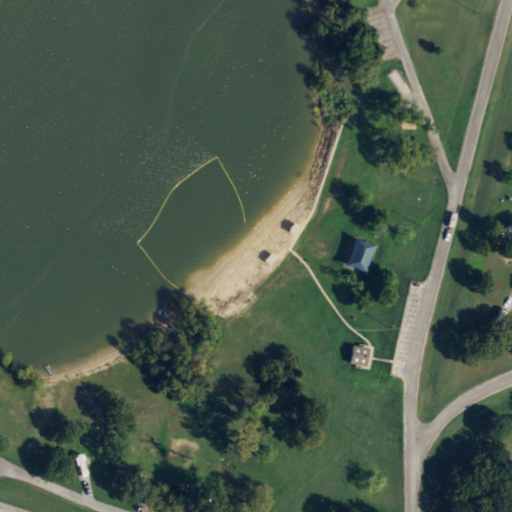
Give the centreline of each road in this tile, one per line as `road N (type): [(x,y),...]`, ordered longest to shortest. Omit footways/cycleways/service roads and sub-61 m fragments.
road 1 (residential): [(453,197),(409,367),(410,511)]
road 2 (residential): [(383,0),(453,197)]
road 3 (residential): [(453,197),(507,0)]
road 4 (residential): [(408,456),(456,405),(511,378)]
